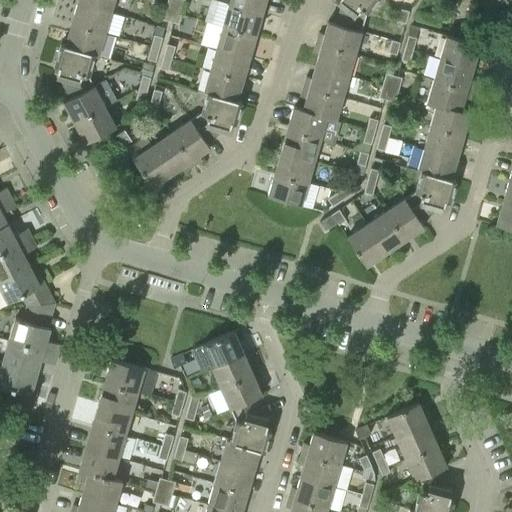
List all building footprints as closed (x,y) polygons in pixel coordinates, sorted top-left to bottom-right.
[(77,0),(77,1),(112,11),(114,0),(77,0)] [(167,0),(165,6),(173,9),(176,0),(167,0)] [(176,0),(173,9),(182,11),(185,0),(176,0)] [(228,0),(227,3),(260,12),(263,0),(228,0)] [(336,0),(341,5),(367,12),(368,12),(377,0),(336,0)] [(511,0),(493,0),(507,11),(511,3),(511,0)] [(71,23),(105,33),(112,11),(77,1),(71,23)] [(221,26),(254,35),(260,12),(227,3),(221,26)] [(316,43),(355,54),(362,31),(361,31),(367,12),(341,5),(336,23),(328,21),(324,34),(319,32),(316,43)] [(162,18),(169,21),(173,9),(165,6),(162,18)] [(397,21),(406,23),(409,11),(401,8),(397,21)] [(169,21),(178,24),(182,11),(173,9),(169,21)] [(415,19),(427,22),(430,14),(417,11),(415,19)] [(427,22),(440,26),(442,18),(430,14),(427,22)] [(64,44),(99,55),(105,33),(71,23),(64,44)] [(215,47),(248,56),(254,35),(221,26),(215,47)] [(487,40),(496,42),(499,30),(490,28),(487,40)] [(151,47),(159,49),(163,37),(154,34),(151,47)] [(405,47),(413,50),(416,37),(408,35),(405,47)] [(439,57),(473,67),(477,55),(482,57),(485,46),(445,35),(439,57)] [(388,52),(396,54),(400,42),(391,39),(388,52)] [(70,97),(93,84),(88,75),(90,75),(95,56),(98,57),(99,55),(64,44),(60,43),(54,65),(58,66),(55,76),(59,77),(70,97)] [(163,56),(172,58),(175,46),(167,43),(163,56)] [(315,66),(349,75),(355,54),(316,43),(313,52),(318,54),(315,66)] [(147,59),(155,61),(159,49),(151,47),(147,59)] [(209,69),(242,78),(248,56),(215,47),(209,69)] [(401,60),(409,62),(413,50),(405,47),(401,60)] [(160,68),(168,70),(172,58),(163,56),(160,68)] [(432,81),(472,92),(475,80),(470,79),(473,67),(439,57),(432,81)] [(304,85),(343,96),(349,75),(315,66),(312,77),(306,76),(304,85)] [(203,90),(237,99),(242,78),(209,69),(203,90)] [(390,87),(394,75),(386,73),(382,85),(390,87)] [(139,87),(147,90),(151,77),(142,75),(139,87)] [(402,77),(394,75),(390,87),(399,90),(402,77)] [(109,77),(100,79),(105,97),(114,95),(109,77)] [(435,105),(470,115),(470,113),(461,110),(464,99),(469,101),(472,92),(432,81),(426,103),(435,105)] [(74,122),(105,105),(94,84),(93,84),(70,97),(63,101),(74,122)] [(293,107),(326,118),(336,121),(343,96),(304,85),(301,96),(306,98),(303,108),(294,106),(293,107)] [(379,97),(387,100),(390,87),(382,85),(379,97)] [(135,99),(144,102),(147,90),(139,87),(135,99)] [(399,90),(390,87),(387,100),(395,102),(399,90)] [(150,101),(159,103),(162,91),(154,88),(150,101)] [(231,121),(236,122),(241,100),(237,99),(203,90),(203,93),(207,94),(202,111),(191,118),(206,141),(223,130),(229,131),(231,121)] [(147,113),(155,116),(159,103),(150,101),(147,113)] [(86,143),(116,126),(105,105),(74,122),(86,143)] [(429,126),(463,136),(470,115),(435,105),(429,126)] [(287,129),(320,139),(326,118),(293,107),(287,129)] [(366,129),(375,132),(378,119),(370,117),(366,129)] [(200,155),(210,148),(211,148),(206,141),(191,118),(171,132),(194,166),(203,160),(200,155)] [(379,136),(388,138),(392,126),(383,123),(379,136)] [(423,149),(457,159),(463,136),(429,126),(423,149)] [(123,146),(131,141),(124,129),(116,134),(123,146)] [(281,151),(314,160),(320,139),(287,129),(281,151)] [(363,141),(371,144),(375,132),(366,129),(363,141)] [(185,171),(194,166),(171,132),(152,144),(172,174),(182,167),(185,171)] [(376,148),(385,150),(388,138),(379,136),(376,148)] [(162,180),(172,174),(152,144),(133,157),(156,191),(165,185),(162,180)] [(417,168),(451,178),(457,159),(423,149),(417,168)] [(275,173),(308,182),(314,160),(281,151),(275,173)] [(356,163),(365,166),(369,153),(360,151),(356,163)] [(367,180),(376,182),(379,170),(370,167),(367,180)] [(445,200),(450,201),(456,180),(451,178),(417,168),(416,171),(420,172),(415,190),(404,197),(419,219),(436,208),(442,210),(445,200)] [(308,182),(275,173),(268,196),(301,205),(308,182)] [(503,201),(511,203),(511,178),(509,178),(503,201)] [(364,192),(372,194),(376,182),(367,180),(364,192)] [(338,192),(343,199),(353,192),(349,185),(338,192)] [(0,201),(11,196),(6,187),(0,189),(0,201)] [(332,206),(343,199),(338,192),(327,199),(332,206)] [(0,228),(8,224),(2,212),(15,205),(11,196),(0,201),(0,228)] [(423,226),(419,219),(404,197),(386,210),(405,239),(423,226)] [(496,224),(511,228),(511,203),(503,201),(496,224)] [(338,225),(346,220),(339,209),(331,214),(337,222),(338,225)] [(385,252),(405,239),(386,210),(365,223),(385,252)] [(325,230),(337,222),(331,214),(319,222),(325,230)] [(365,265),(385,252),(365,223),(346,236),(365,265)] [(0,228),(0,252),(32,236),(27,227),(13,234),(8,224),(0,228)] [(0,279),(29,264),(23,253),(37,246),(32,236),(0,252),(0,279)] [(21,295),(25,305),(49,292),(39,272),(35,275),(29,264),(0,279),(0,289),(7,303),(21,295)] [(49,292),(25,305),(24,308),(51,316),(54,305),(55,302),(49,292)] [(48,326),(51,316),(24,308),(21,319),(15,317),(9,337),(59,352),(61,344),(61,343),(47,339),(50,327),(48,326)] [(211,366),(242,352),(237,341),(242,338),(237,328),(201,345),(211,366)] [(41,360),(55,364),(59,352),(9,337),(1,362),(37,372),(41,360)] [(220,387),(256,370),(252,361),(247,363),(242,352),(211,366),(220,387)] [(174,366),(186,361),(182,353),(171,358),(174,366)] [(104,381),(138,391),(144,367),(111,358),(104,381)] [(0,366),(0,385),(11,389),(7,400),(32,408),(39,385),(34,383),(37,372),(1,362),(0,366)] [(253,397),(261,394),(256,382),(261,380),(256,370),(220,387),(230,408),(253,397)] [(98,401),(132,411),(138,391),(104,381),(98,401)] [(174,401),(183,404),(186,392),(178,389),(174,401)] [(188,405),(197,408),(200,395),(192,393),(188,405)] [(264,450),(270,429),(265,427),(268,417),(262,415),(253,397),(230,408),(235,419),(230,437),(226,436),(225,439),(259,449),(264,450)] [(92,425),(126,434),(132,411),(98,401),(92,425)] [(170,413),(179,416),(183,404),(174,401),(170,413)] [(395,437),(426,423),(417,401),(385,415),(395,437)] [(185,418),(193,420),(197,408),(188,405),(185,418)] [(405,458),(436,444),(426,423),(395,437),(405,458)] [(359,438),(371,433),(366,424),(355,429),(359,438)] [(85,448),(119,457),(126,434),(92,425),(85,448)] [(301,453),(340,464),(347,441),(313,432),(310,444),(304,443),(301,453)] [(161,445),(170,448),(174,435),(165,433),(161,445)] [(176,448),(185,450),(188,438),(179,435),(176,448)] [(219,460),(253,470),(259,449),(225,439),(219,460)] [(438,469),(445,465),(436,444),(405,458),(414,480),(416,479),(438,469)] [(158,457),(166,460),(170,448),(161,445),(158,457)] [(79,469),(113,478),(119,457),(85,448),(79,469)] [(172,460),(181,463),(185,450),(176,448),(172,460)] [(377,464),(385,461),(380,449),(372,452),(377,464)] [(300,476),(334,486),(340,464),(301,453),(298,463),(304,464),(300,476)] [(364,470),(371,466),(366,455),(358,458),(364,470)] [(212,483),(247,493),(253,470),(219,460),(212,483)] [(382,475),(390,472),(385,461),(377,464),(382,475)] [(82,493),(116,503),(122,481),(113,478),(79,469),(79,470),(83,471),(80,480),(86,482),(82,493)] [(449,511),(452,501),(448,499),(450,490),(446,488),(438,469),(416,479),(421,491),(418,490),(412,510),(417,511),(449,511)] [(289,496),(328,507),(334,486),(300,476),(297,488),(292,487),(289,496)] [(156,489),(164,492),(167,480),(159,477),(156,489)] [(164,492),(172,494),(175,482),(167,480),(164,492)] [(362,494),(370,496),(373,484),(365,482),(362,494)] [(206,504),(233,511),(241,511),(247,493),(212,483),(206,504)] [(152,501),(160,504),(164,492),(156,489),(152,501)] [(160,504),(168,506),(172,494),(164,492),(160,504)] [(71,511),(113,511),(116,503),(82,493),(79,506),(74,504),(71,511)] [(358,506),(366,508),(370,496),(362,494),(358,506)] [(290,511),(326,511),(328,507),(289,496),(286,507),(291,508),(290,511)]
